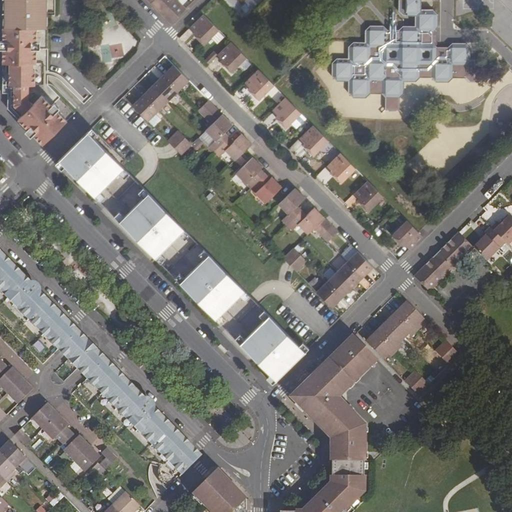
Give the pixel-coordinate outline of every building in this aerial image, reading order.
[(10,0),(10,27),(48,27),(52,27),(51,16),(51,0),(10,0)] [(149,0),(172,23),(186,9),(177,0),(149,0)] [(399,0),(399,10),(404,15),(416,15),(416,26),(403,27),(400,31),(388,31),(384,27),(370,27),(366,31),(366,43),(354,43),(349,47),(349,59),(338,59),(333,63),(333,76),(337,80),(350,80),(349,93),(354,96),(366,97),(370,93),(383,93),(387,97),(387,98),(399,98),(399,97),(404,93),(404,81),(416,80),(420,77),(433,77),(437,81),(449,81),(453,77),(465,77),(465,65),(470,60),(470,48),(465,44),(453,44),(449,47),(437,47),(432,44),(432,32),(437,27),(437,15),(434,12),(421,11),(420,0),(399,0)] [(205,16),(203,14),(191,27),(196,32),(200,36),(198,38),(204,45),(219,30),(205,16)] [(94,23),(100,58),(135,53),(129,17),(108,20),(108,21),(94,23)] [(511,48),(511,27),(501,17),(490,29),(511,48)] [(48,27),(10,27),(10,63),(9,84),(14,84),(14,104),(48,140),(76,113),(48,84),(48,27)] [(246,58),(231,42),(218,55),(222,59),(227,63),(224,65),(231,72),(246,58)] [(169,72),(165,76),(179,91),(189,81),(174,65),(168,70),(169,72)] [(274,85),(258,70),(245,83),(250,88),(254,92),(252,94),(259,101),(274,85)] [(159,79),(153,85),(169,101),(179,91),(165,76),(161,80),(159,79)] [(149,92),(145,97),(159,111),(169,101),(153,85),(148,91),(149,92)] [(139,100),(133,106),(148,121),(159,111),(145,97),(140,101),(139,100)] [(301,113),(286,97),(273,110),(278,115),(281,119),(279,121),(286,128),(296,118),(301,113)] [(399,98),(387,98),(387,108),(399,108),(399,98)] [(208,100),(198,110),(205,117),(216,107),(208,100)] [(222,114),(216,107),(205,117),(212,124),(222,114)] [(301,123),(306,118),(301,113),(296,118),(301,123)] [(228,120),(222,114),(212,124),(206,130),(216,141),(210,147),(215,151),(230,136),(226,132),(231,126),(226,122),(228,120)] [(328,141),(313,125),(300,138),(305,143),(309,147),(307,149),(314,156),(328,141)] [(92,128),(88,132),(94,138),(99,134),(92,128)] [(178,130),(167,140),(175,148),(185,138),(178,130)] [(88,132),(59,160),(66,167),(96,197),(100,192),(120,173),(124,169),(119,164),(94,138),(88,132)] [(252,144),(247,138),(245,140),(240,136),(234,141),(230,136),(215,151),(219,156),(225,151),(235,160),(246,150),(252,144)] [(192,145),(185,138),(175,148),(181,155),(192,145)] [(340,153),(327,166),(332,171),(337,175),(334,177),(341,184),(356,169),(340,153)] [(259,163),(253,157),(236,174),(250,189),(266,174),(261,169),(256,165),(259,163)] [(59,160),(55,164),(62,171),(66,167),(59,160)] [(124,169),(120,173),(125,178),(129,174),(124,169)] [(282,187),(276,181),(274,183),(270,179),(266,174),(250,189),(265,203),(282,187)] [(383,197),(368,181),(355,193),(360,199),(364,203),(361,205),(369,211),(383,197)] [(139,193),(143,198),(148,193),(144,188),(139,193)] [(301,193),(296,188),(289,194),(278,205),(289,215),(283,221),(288,225),(302,211),(298,206),(304,200),(299,195),(301,193)] [(100,192),(96,197),(101,202),(105,198),(100,192)] [(124,217),(119,221),(156,258),(161,253),(180,235),(185,230),(148,193),(143,198),(124,217)] [(325,217),(320,212),(318,214),(313,209),(307,215),(302,211),(288,225),(293,230),(298,225),(308,234),(314,227),(325,217)] [(119,212),(115,217),(119,221),(124,217),(119,212)] [(498,224),(497,222),(490,228),(505,242),(506,244),(511,237),(511,217),(508,214),(498,224)] [(331,224),(325,217),(314,227),(321,235),(331,224)] [(418,232),(407,220),(392,236),(398,242),(401,240),(404,243),(410,249),(423,237),(418,232)] [(331,224),(321,235),(328,242),(339,231),(331,224)] [(473,248),(473,249),(486,261),(505,242),(490,228),(484,234),(486,235),(473,248)] [(185,230),(180,235),(185,240),(190,235),(185,230)] [(433,257),(413,276),(429,292),(473,249),(473,248),(457,233),(439,251),(441,254),(435,259),(433,257)] [(293,248),(283,258),(290,265),(300,255),(293,248)] [(199,254),(204,259),(208,254),(203,249),(199,254)] [(358,251),(348,262),(362,276),(367,272),(368,273),(374,267),(358,251)] [(161,253),(156,258),(161,263),(165,259),(161,253)] [(185,278),(180,283),(216,319),(221,314),(240,295),(245,291),(208,254),(204,259),(185,278)] [(300,255),(290,265),(297,272),(308,262),(300,255)] [(0,291),(8,299),(14,305),(28,320),(43,334),(58,350),(74,335),(60,321),(64,318),(60,314),(57,318),(34,294),(35,293),(36,291),(36,289),(35,287),(33,285),(31,285),(29,286),(27,288),(0,259),(0,291)] [(348,262),(337,271),(353,288),(359,282),(358,281),(362,276),(348,262)] [(337,271),(327,281),(342,296),(346,292),(347,293),(353,288),(337,271)] [(180,273),(175,277),(180,283),(185,278),(180,273)] [(318,277),(310,283),(315,288),(322,282),(318,277)] [(327,281),(317,292),(333,308),(339,301),(338,300),(342,296),(327,281)] [(245,291),(240,295),(245,300),(250,296),(245,291)] [(373,339),(368,344),(383,360),(394,349),(404,339),(413,330),(424,319),(410,304),(405,309),(402,306),(396,312),(391,316),(394,319),(389,324),(384,329),(381,326),(376,331),(371,336),(373,339)] [(260,315),(264,320),(269,315),(264,310),(260,315)] [(221,314),(216,319),(221,324),(226,319),(221,314)] [(245,339),(240,344),(270,374),(276,380),(305,352),(299,345),(274,321),(269,315),(264,320),(245,339)] [(240,334),(235,338),(240,344),(245,339),(240,334)] [(354,335),(345,345),(356,356),(354,359),(365,370),(376,358),(354,335)] [(446,341),(435,351),(449,365),(460,354),(446,341)] [(95,346),(91,342),(85,346),(83,344),(68,359),(78,369),(93,354),(90,351),(95,346)] [(303,342),(299,345),(305,352),(309,348),(303,342)] [(338,396),(365,370),(354,359),(356,356),(345,345),(297,392),(301,397),(296,401),(332,438),(332,460),(364,460),(364,424),(338,398),(338,396)] [(115,376),(102,363),(86,378),(101,394),(116,408),(131,424),(137,430),(152,445),(182,475),(197,460),(184,447),(188,443),(183,439),(180,442),(148,410),(150,408),(151,406),(150,404),(149,402),(146,402),(144,402),(143,404),(119,380),(123,377),(119,373),(115,376)] [(10,369),(4,364),(0,368),(0,385),(7,393),(20,380),(16,375),(18,372),(12,367),(10,369)] [(415,370),(405,381),(419,395),(430,384),(415,370)] [(270,374),(266,378),(273,384),(276,380),(270,374)] [(28,383),(22,377),(20,380),(26,386),(28,383)] [(33,388),(28,383),(26,386),(20,380),(7,393),(18,404),(33,388)] [(48,403),(32,418),(43,429),(56,416),(51,411),(54,408),(48,403)] [(64,418),(59,413),(56,416),(61,421),(64,418)] [(69,424),(64,418),(61,421),(56,416),(43,429),(53,439),(56,436),(62,441),(72,432),(67,427),(69,424)] [(20,430),(15,435),(26,445),(31,440),(20,430)] [(76,437),(72,432),(62,441),(67,447),(64,450),(75,461),(87,448),(83,443),(85,440),(79,434),(76,437)] [(10,440),(3,446),(6,449),(1,454),(15,468),(19,464),(22,467),(29,460),(10,440)] [(90,445),(87,448),(92,454),(96,451),(90,445)] [(110,450),(107,447),(102,453),(112,463),(117,457),(110,450)] [(99,454),(96,451),(92,454),(87,448),(75,461),(85,472),(101,456),(99,454)] [(0,474),(7,482),(14,475),(11,472),(15,468),(1,454),(0,454),(0,474)] [(100,464),(105,470),(112,463),(107,458),(100,464)] [(347,511),(345,509),(360,494),(357,491),(363,485),(364,460),(332,460),(332,488),(323,498),(318,502),(309,511),(306,511),(281,511),(280,511),(347,511)] [(100,464),(98,463),(93,468),(101,476),(106,471),(105,470),(100,464)] [(214,472),(235,494),(238,491),(217,470),(214,472)] [(197,489),(220,511),(246,511),(247,511),(233,496),(235,494),(214,472),(197,489)] [(323,498),(332,488),(332,485),(321,496),(323,498)] [(107,499),(113,505),(126,491),(121,486),(107,499)] [(126,491),(113,505),(119,511),(134,511),(140,505),(126,491)] [(235,494),(233,496),(247,511),(247,500),(238,491),(235,494)] [(0,511),(4,511),(7,510),(4,508),(8,505),(0,496),(0,511)] [(306,511),(309,511),(318,502),(317,501),(306,511)]
